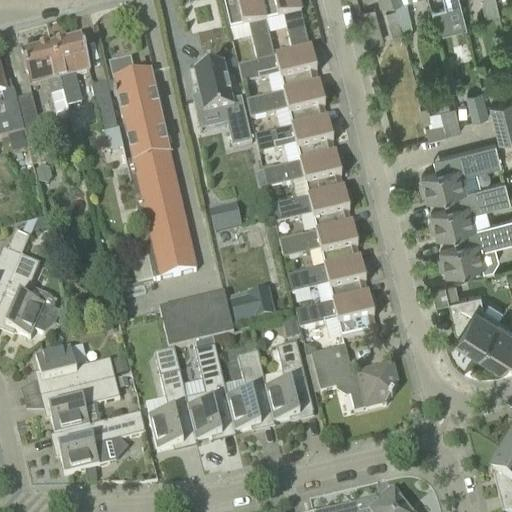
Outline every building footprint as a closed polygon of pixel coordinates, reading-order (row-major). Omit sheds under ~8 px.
[(271,50),(265,24),(258,0),(234,0),(235,1),(224,4),(222,0),(221,0),(226,18),(229,33),(248,28),(251,41),(256,64),(256,65),(274,61),(274,60),(271,50)] [(258,0),(265,24),(284,20),(291,56),(291,57),(309,52),(296,0),(258,0)] [(392,0),(393,3),(395,9),(400,25),(411,21),(405,0),(392,0)] [(443,0),(446,10),(460,6),(458,0),(443,0)] [(499,15),(495,0),(483,0),(484,2),(482,5),(484,15),(487,17),(499,15)] [(384,41),(375,9),(363,12),(372,44),(384,41)] [(402,33),(400,25),(395,9),(384,12),(393,42),(404,39),(402,33)] [(90,73),(86,58),(81,38),(51,46),(67,109),(81,105),(75,78),(90,73)] [(69,114),(67,109),(51,46),(20,54),(25,73),(30,89),(47,85),(55,118),(69,114)] [(316,75),(314,67),(318,67),(315,54),(312,55),(311,51),(309,52),(291,57),(291,56),(284,58),(274,60),(274,61),(256,65),(256,64),(237,69),(240,81),(242,86),(267,80),(279,77),(283,95),(283,96),(311,89),(311,88),(308,77),(316,75)] [(160,116),(154,94),(150,75),(133,79),(129,63),(112,67),(115,83),(114,83),(118,103),(133,164),(126,166),(153,284),(196,274),(162,125),(166,124),(164,115),(160,116)] [(252,145),(241,101),(231,103),(222,66),(193,73),(199,98),(191,100),(196,119),(223,113),(227,127),(232,150),(241,148),(252,145)] [(0,139),(25,134),(17,102),(14,92),(5,94),(3,86),(1,79),(0,75),(0,139)] [(91,89),(102,136),(103,135),(117,132),(106,85),(91,89)] [(324,110),(323,102),(326,102),(323,89),(320,90),(319,86),(311,88),(311,89),(283,96),(283,95),(271,98),(246,104),(249,117),(250,121),(287,113),(291,130),(291,131),(320,124),(319,123),(317,112),(324,110)] [(467,95),(473,120),(486,117),(480,91),(467,95)] [(32,98),(17,102),(25,134),(29,152),(44,148),(32,98)] [(511,139),(511,99),(490,106),(499,143),(511,139)] [(445,136),(442,121),(424,126),(428,140),(445,136)] [(333,145),(331,137),(334,137),(331,124),(328,125),(327,122),(319,123),(320,124),(291,131),(291,130),(254,139),(256,148),(258,156),(295,148),(299,165),(299,166),(328,159),(328,158),(325,147),(333,145)] [(119,132),(117,132),(103,135),(107,154),(123,150),(119,132)] [(461,176),(476,172),(500,166),(495,144),(439,158),(443,171),(420,176),(422,183),(419,183),(422,196),(425,196),(427,202),(449,196),(465,192),(465,191),(461,176)] [(333,182),(341,180),(339,172),(342,172),(340,159),(336,160),(335,157),(328,158),(328,159),(299,166),(299,165),(262,174),(266,191),(303,183),(307,200),(307,201),(336,194),(336,193),(333,182)] [(504,181),(480,187),(465,191),(465,192),(449,196),(452,208),(430,214),(431,220),(429,221),(432,233),(435,233),(436,239),(458,234),(458,233),(475,229),(475,228),(471,213),(510,203),(504,181)] [(349,215),(347,208),(351,207),(348,194),(344,195),(343,192),(336,193),(336,194),(307,201),(307,200),(296,203),(270,209),(273,220),(274,227),(311,218),(315,235),(316,236),(344,229),(344,228),(341,217),(349,215)] [(209,216),(214,233),(216,232),(227,230),(223,213),(209,216)] [(511,218),(475,228),(475,229),(458,233),(458,234),(461,245),(439,251),(441,257),(438,258),(441,271),(444,270),(446,276),(485,266),(480,250),(511,242),(511,218)] [(36,223),(31,235),(47,231),(45,221),(36,223)] [(0,307),(21,259),(31,235),(36,223),(28,225),(22,238),(15,235),(8,254),(2,251),(0,256),(0,307)] [(357,250),(355,243),(359,242),(356,229),(353,230),(352,227),(344,228),(344,229),(316,236),(315,235),(278,244),(281,255),(282,262),(320,253),(324,270),(324,271),(352,264),(349,252),(357,250)] [(49,300),(29,292),(39,267),(21,259),(0,307),(0,326),(6,329),(5,331),(30,341),(33,333),(43,337),(55,328),(59,316),(54,314),(54,311),(54,309),(54,307),(52,304),(51,302),(49,300)] [(365,285),(364,278),(367,277),(364,264),(361,265),(360,262),(352,264),(324,271),(324,270),(286,279),(289,290),(291,297),(328,288),(332,306),(360,299),(358,287),(365,285)] [(250,302),(231,307),(236,325),(271,317),(265,294),(249,298),(250,302)] [(475,357),(497,323),(477,310),(482,302),(480,295),(456,300),(459,312),(454,313),(459,334),(456,338),(455,338),(454,339),(466,346),(465,348),(467,350),(469,352),(471,354),(475,357)] [(373,320),(372,313),(375,312),(372,300),(369,300),(368,297),(360,299),(332,306),(295,314),(297,325),(299,332),(336,323),(340,342),(355,338),(374,334),(374,332),(368,334),(366,322),(373,320)] [(159,314),(169,354),(173,353),(195,348),(213,344),(234,340),(224,299),(159,314)] [(511,332),(497,323),(475,357),(478,358),(483,361),(486,362),(488,362),(489,361),(501,368),(502,367),(501,366),(504,361),(511,359),(511,332)] [(201,384),(182,388),(186,402),(185,402),(195,443),(194,443),(195,445),(196,445),(221,438),(221,436),(233,433),(234,433),(226,400),(227,400),(224,388),(214,349),(213,344),(195,348),(196,354),(194,354),(201,384)] [(284,386),(265,391),(273,426),(299,419),(298,417),(311,414),(311,416),(313,416),(295,346),(275,351),(284,386)] [(109,362),(86,368),(82,349),(70,352),(70,351),(35,359),(41,386),(43,385),(46,398),(44,398),(44,399),(114,382),(109,362)] [(352,379),(344,350),(310,358),(319,395),(342,389),(348,393),(353,415),(385,407),(389,400),(391,401),(394,396),(392,395),(396,388),(391,368),(352,379)] [(168,415),(147,420),(151,435),(156,454),(182,448),(182,446),(194,443),(195,443),(185,402),(186,402),(182,388),(179,375),(173,353),(169,354),(154,358),(159,380),(164,401),(168,415)] [(265,391),(257,356),(237,361),(242,384),(224,388),(227,400),(226,400),(234,433),(233,433),(234,435),(260,429),(260,427),(272,424),(273,426),(265,391)] [(129,390),(126,381),(116,383),(118,392),(129,390)] [(100,426),(95,407),(119,401),(114,382),(44,399),(45,400),(47,399),(50,411),(48,412),(54,438),(89,429),(100,426)] [(89,429),(54,438),(56,438),(59,450),(57,451),(64,477),(99,469),(108,466),(103,446),(118,442),(120,442),(125,441),(144,436),(140,416),(100,426),(89,429)] [(511,437),(511,439),(509,438),(507,440),(505,442),(503,444),(502,446),(500,449),(511,455),(511,437)] [(511,511),(511,455),(500,449),(499,451),(498,454),(497,456),(496,459),(495,462),(497,463),(490,475),(491,475),(491,474),(496,477),(501,497),(506,496),(509,511),(511,511)] [(95,471),(86,472),(87,483),(96,483),(95,471)] [(404,511),(405,511),(404,510),(407,507),(399,497),(396,500),(393,497),(381,507),(376,501),(326,511),(404,511)]
